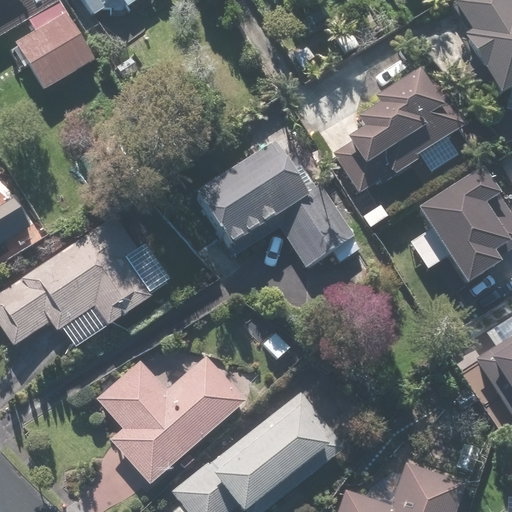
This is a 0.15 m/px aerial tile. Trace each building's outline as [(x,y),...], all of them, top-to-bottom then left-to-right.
[(0,0),(0,42),(60,7),(55,0),(0,0)] [(77,0),(80,3),(81,1),(95,20),(105,13),(95,0),(116,0),(126,13),(143,0),(77,0)] [(499,104),(511,95),(511,7),(507,0),(466,0),(452,9),(471,39),(463,44),(471,56),(464,80),(489,87),(499,104)] [(66,17),(14,48),(43,96),(95,65),(66,17)] [(331,158),(358,201),(378,188),(380,192),(419,168),(416,164),(465,134),(439,92),(431,97),(419,78),(374,106),(378,112),(356,126),(363,136),(347,146),(348,148),(331,158)] [(304,195),(273,148),(193,200),(229,255),(274,226),(305,273),(354,241),(318,186),(304,195)] [(511,219),(481,171),(415,212),(464,289),(499,267),(495,261),(511,250),(511,219)] [(0,249),(31,231),(13,202),(0,209),(0,249)] [(108,329),(151,302),(128,265),(140,257),(116,219),(20,278),(23,282),(0,296),(0,337),(9,352),(50,326),(57,336),(96,311),(108,329)] [(276,332),(262,344),(282,368),(296,356),(276,332)] [(511,337),(473,363),(511,422),(511,337)] [(109,441),(149,487),(246,404),(206,358),(166,392),(140,363),(95,402),(121,431),(109,441)] [(299,394),(170,494),(184,511),(233,511),(236,510),(237,511),(262,511),(343,450),(299,394)] [(455,511),(465,487),(405,466),(390,508),(343,491),(335,511),(455,511)]
